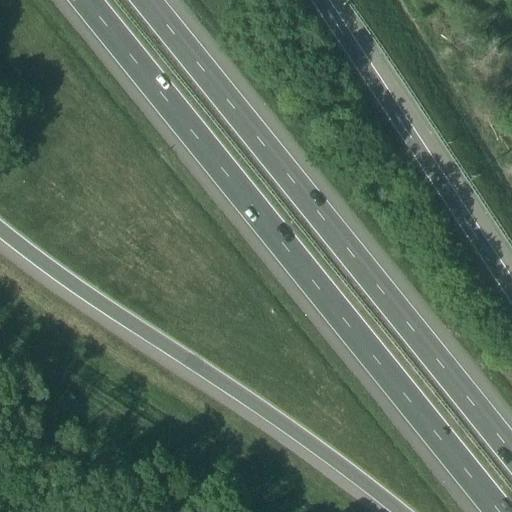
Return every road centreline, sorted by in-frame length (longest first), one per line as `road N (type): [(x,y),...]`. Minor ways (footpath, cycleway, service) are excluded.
road 1 (motorway): [(82,0),(497,511)]
road 2 (motorway): [(511,451),(150,0)]
road 3 (motorway): [(0,229),(396,511)]
road 4 (motorway): [(511,299),(318,0)]
